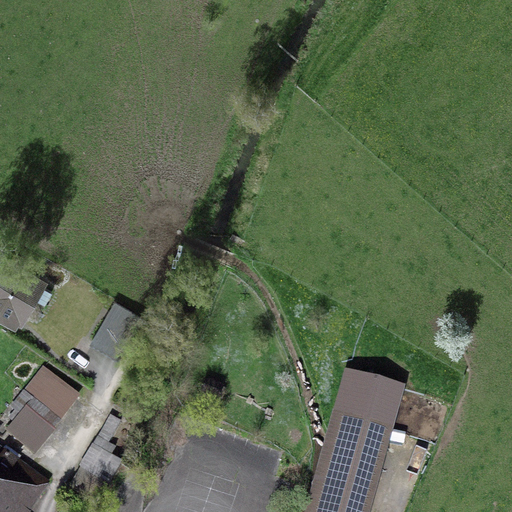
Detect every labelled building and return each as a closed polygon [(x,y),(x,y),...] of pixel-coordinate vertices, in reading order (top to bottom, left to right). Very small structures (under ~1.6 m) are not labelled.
[(59,286),(12,259),(0,280),(0,314),(31,333),(59,286)] [(114,309),(95,342),(120,357),(139,324),(114,309)] [(15,425),(23,416),(46,436),(77,400),(41,370),(11,407),(16,411),(9,419),(15,425)] [(369,379),(349,374),(341,407),(361,411),(369,379)] [(33,452),(46,436),(23,416),(15,425),(9,432),(33,452)] [(360,511),(384,431),(341,419),(313,511),(360,511)] [(115,430),(106,425),(71,488),(98,502),(116,468),(107,463),(112,454),(105,450),(115,430)] [(0,483),(15,463),(21,455),(7,446),(0,455),(0,483)] [(15,463),(0,483),(0,511),(22,511),(23,511),(25,511),(28,511),(47,485),(15,463)]
